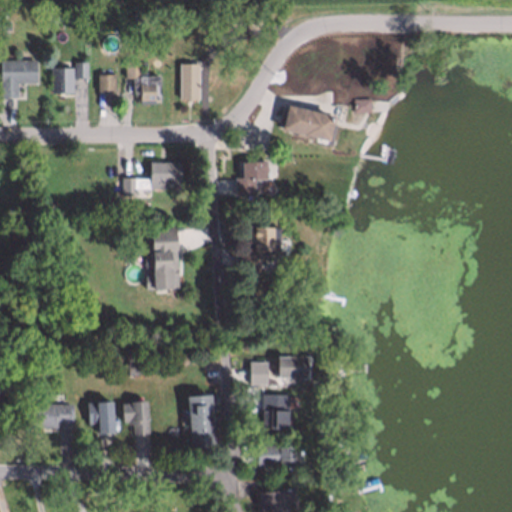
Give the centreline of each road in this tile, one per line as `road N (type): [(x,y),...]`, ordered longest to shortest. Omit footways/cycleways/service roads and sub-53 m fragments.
road 1 (residential): [(0,136),(213,135),(238,123),(297,32),(336,22),(511,25)]
road 2 (residential): [(0,475),(230,480)]
road 3 (residential): [(220,319),(213,135)]
road 4 (residential): [(241,511),(230,480),(224,362)]
